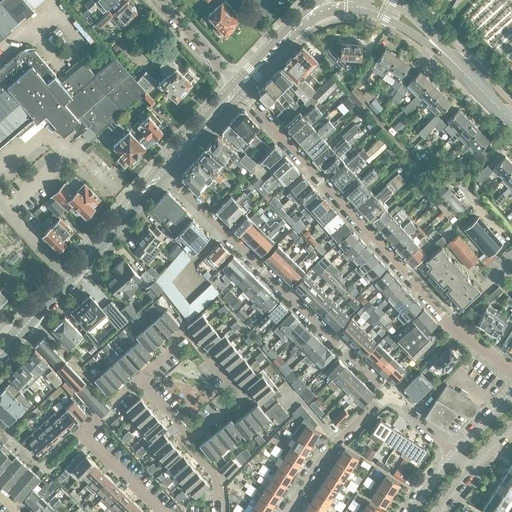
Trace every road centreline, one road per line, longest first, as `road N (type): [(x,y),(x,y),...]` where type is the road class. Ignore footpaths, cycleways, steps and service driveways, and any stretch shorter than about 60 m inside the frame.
road 1 (residential): [(511,372),(452,328),(239,86)]
road 2 (residential): [(162,173),(390,394)]
road 3 (secondary): [(0,355),(162,173)]
road 4 (secondary): [(368,0),(439,47),(511,122)]
road 5 (residential): [(390,394),(336,440),(284,511)]
road 6 (secondary): [(239,86),(316,9),(341,0)]
road 7 (residential): [(162,511),(83,434),(98,420)]
